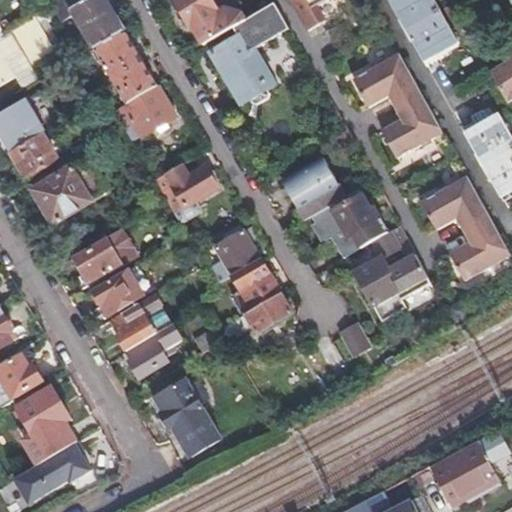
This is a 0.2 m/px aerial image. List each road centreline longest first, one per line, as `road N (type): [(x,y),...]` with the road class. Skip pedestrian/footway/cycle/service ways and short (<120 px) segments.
road 1 (residential): [(0,218),(152,474),(84,511)]
road 2 (residential): [(322,312),(134,0)]
